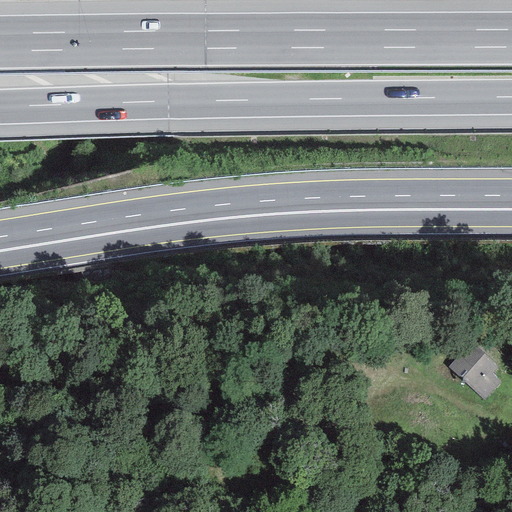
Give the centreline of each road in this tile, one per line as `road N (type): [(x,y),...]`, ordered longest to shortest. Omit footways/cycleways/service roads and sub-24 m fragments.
road 1 (primary): [(511,202),(257,207),(0,243)]
road 2 (motorway): [(0,107),(511,97)]
road 3 (motorway): [(511,38),(0,43)]
road 4 (track): [(493,425),(421,384),(381,384),(209,417),(0,388)]
